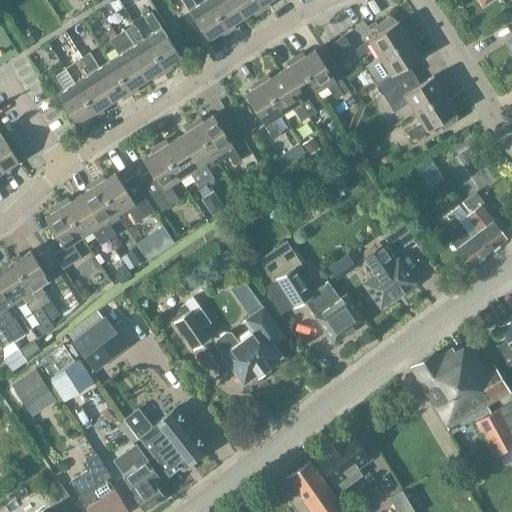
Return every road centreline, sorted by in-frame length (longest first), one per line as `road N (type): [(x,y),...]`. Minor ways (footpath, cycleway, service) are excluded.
road 1 (tertiary): [(189,511),(511,264)]
road 2 (residential): [(63,168),(299,13),(337,0)]
road 3 (residential): [(511,145),(420,0)]
